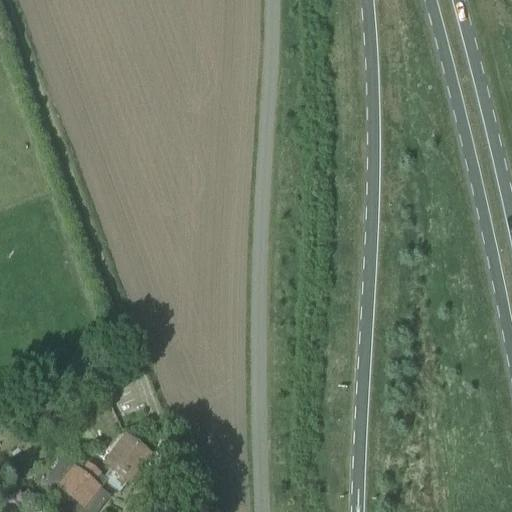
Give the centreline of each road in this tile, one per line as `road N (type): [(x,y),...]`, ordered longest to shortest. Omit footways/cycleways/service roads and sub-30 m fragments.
road 1 (primary): [(364,0),(372,182),(358,511)]
road 2 (unclassified): [(268,0),(254,312),(260,511)]
road 3 (primary): [(427,0),(511,367)]
road 4 (primary): [(511,225),(454,0)]
